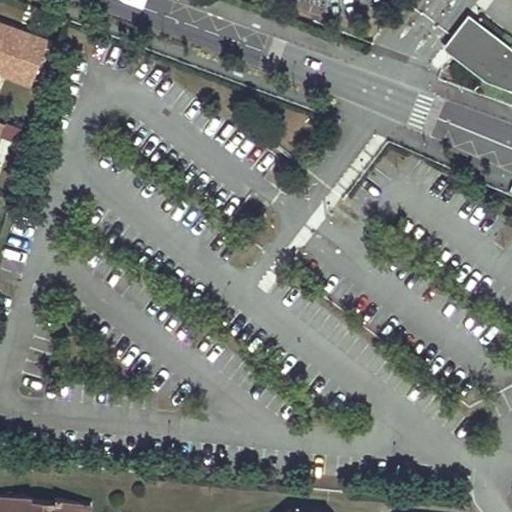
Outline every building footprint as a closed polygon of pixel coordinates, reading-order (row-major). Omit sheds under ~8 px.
[(473,17),(468,13),(442,47),(446,50),(452,55),(478,22),(473,17)] [(511,47),(478,22),(452,55),(485,80),(511,89),(511,47)] [(0,24),(0,71),(31,83),(46,41),(0,24)] [(0,118),(0,138),(13,141),(17,121),(0,118)] [(0,494),(0,511),(86,511),(89,503),(52,496),(52,499),(26,497),(26,493),(0,494)]
